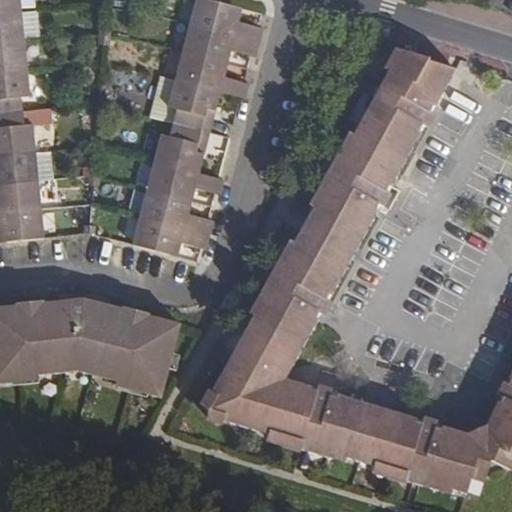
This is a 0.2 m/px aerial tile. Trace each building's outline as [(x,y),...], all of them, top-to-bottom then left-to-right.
[(0,0),(0,14),(21,12),(20,0),(0,0)] [(234,7),(207,0),(196,0),(190,26),(259,44),(263,29),(258,28),(238,23),(239,17),(231,15),(234,7)] [(0,43),(24,41),(21,12),(0,14),(0,43)] [(259,44),(190,26),(183,53),(219,62),(221,55),(229,57),(231,51),(251,56),(255,58),(259,44)] [(0,71),(27,69),(24,41),(0,43),(0,71)] [(219,62),(183,53),(176,81),(220,92),(240,97),(245,99),(249,84),(244,83),(224,77),(225,72),(217,70),(219,62)] [(389,71),(362,123),(412,150),(420,135),(418,133),(421,126),(399,113),(411,92),(436,106),(445,90),(427,81),(435,65),(393,55),(386,69),(389,71)] [(445,90),(455,71),(435,65),(427,81),(445,90)] [(30,97),(27,69),(0,71),(0,114),(23,113),(22,98),(30,97)] [(215,112),(220,92),(176,81),(168,108),(176,110),(173,124),(201,131),(207,110),(215,112)] [(411,92),(399,113),(421,126),(424,127),(436,106),(411,92)] [(209,134),(215,112),(207,110),(201,131),(209,134)] [(0,157),(36,154),(33,125),(25,126),(23,113),(0,114),(0,157)] [(349,116),(324,160),(338,167),(347,172),(331,200),(322,195),(331,179),(318,171),(295,215),(308,221),(356,249),(377,212),(374,211),(369,208),(373,202),(377,205),(380,207),(412,150),(362,123),(349,116)] [(161,136),(154,163),(198,175),(204,154),(196,152),(201,131),(173,124),(169,138),(161,136)] [(201,131),(196,152),(204,154),(209,134),(201,131)] [(1,186),(39,183),(36,154),(0,157),(0,178),(0,179),(1,186)] [(198,175),(154,163),(147,191),(183,200),(185,193),(193,195),(195,189),(215,194),(220,195),(223,181),(219,180),(198,175)] [(331,179),(322,195),(331,200),(347,172),(338,167),(331,179)] [(0,214),(41,210),(39,183),(1,186),(2,194),(0,193),(0,214)] [(183,200),(147,191),(140,218),(209,236),(213,222),(208,221),(188,216),(189,210),(181,208),(183,200)] [(377,205),(373,202),(369,208),(374,211),(377,205)] [(7,243),(44,239),(41,210),(0,214),(0,235),(6,235),(7,243)] [(209,236),(140,218),(133,246),(169,256),(171,248),(179,250),(180,244),(200,249),(205,250),(209,236)] [(356,249),(308,221),(301,233),(350,260),(356,249)] [(258,279),(235,323),(248,330),(297,357),(317,321),(314,319),(309,316),(312,311),(317,313),(320,315),(350,260),(301,233),(288,226),(265,268),(278,276),(287,281),(281,292),(271,287),(258,279)] [(278,276),(271,287),(281,292),(287,281),(278,276)] [(58,303),(0,308),(0,385),(7,384),(11,379),(78,372),(144,389),(147,395),(161,399),(181,326),(84,301),(72,302),(74,325),(61,326),(58,303)] [(58,303),(61,326),(74,325),(72,302),(58,303)] [(312,311),(309,316),(314,319),(317,313),(312,311)] [(297,357),(248,330),(236,351),(272,371),(274,369),(286,376),(297,357)] [(219,389),(208,410),(210,411),(209,414),(231,421),(231,424),(269,436),(302,446),(305,436),(336,445),(333,455),(347,459),(374,467),(407,477),(410,467),(423,471),(420,481),(453,491),(467,495),(472,477),(477,459),(474,458),(472,457),(469,454),(467,450),(468,445),(471,435),(468,435),(444,427),(443,430),(441,435),(435,434),(437,428),(438,425),(423,421),(422,424),(416,423),(417,419),(338,396),(338,399),(331,398),(332,394),(318,390),(317,393),(315,398),(309,396),(310,391),(311,388),(284,380),(286,376),(274,369),(272,371),(236,351),(216,388),(219,389)] [(487,425),(486,427),(496,432),(497,433),(501,437),(501,441),(501,445),(499,449),(511,454),(511,372),(509,378),(511,378),(511,380),(510,385),(507,384),(500,398),(503,399),(508,401),(506,407),(500,404),(497,403),(487,425)] [(508,401),(503,399),(500,404),(506,407),(508,401)] [(302,446),(269,436),(267,441),(300,450),(302,446)] [(305,436),(302,446),(300,450),(331,460),(333,455),(336,445),(305,436)] [(347,459),(333,455),(331,460),(345,464),(347,459)] [(407,477),(374,467),(373,472),(405,482),(407,477)] [(410,467),(407,477),(405,482),(419,486),(420,481),(423,471),(410,467)] [(453,491),(420,481),(419,486),(451,496),(453,491)]
